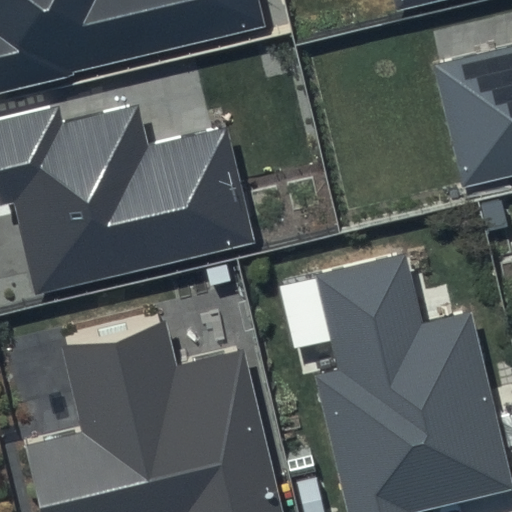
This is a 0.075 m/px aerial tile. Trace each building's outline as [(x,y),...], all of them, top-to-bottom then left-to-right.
[(0,0),(0,91),(266,29),(259,0),(0,0)] [(391,0),(394,12),(441,0),(391,0)] [(511,46),(434,66),(465,191),(511,178),(511,46)] [(55,103),(0,116),(0,204),(12,202),(34,294),(253,240),(225,127),(148,146),(137,105),(60,124),(55,103)] [(402,249),(312,272),(337,369),(312,375),(346,511),(417,511),(511,487),(511,471),(471,311),(422,324),(402,249)] [(162,314),(61,339),(84,432),(25,446),(41,511),(284,511),(245,351),(176,369),(162,314)]
